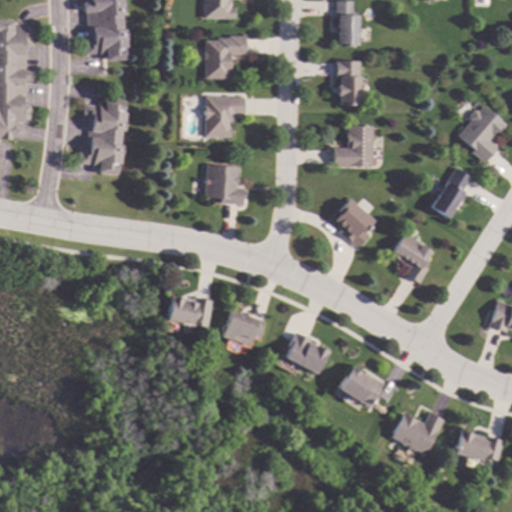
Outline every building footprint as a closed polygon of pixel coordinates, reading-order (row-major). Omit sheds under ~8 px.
[(122,0),(124,15),(120,15),(121,30),(124,29),(125,48),(122,48),(123,60),(105,61),(105,58),(99,58),(98,58),(98,54),(85,54),(83,55),(82,39),(82,38),(89,37),(88,26),(86,26),(85,12),(82,13),(82,12),(81,4),(81,3),(87,3),(86,0),(122,0)] [(228,0),(228,8),(233,8),(232,19),(201,19),(201,0),(228,0)] [(350,16),(355,16),(355,45),(335,45),(335,16),(333,16),(333,1),(350,1),(350,16)] [(12,24),(16,24),(18,24),(18,29),(30,29),(32,29),(31,45),(31,47),(25,46),(25,70),(26,70),(26,71),(26,81),(23,81),(23,106),(28,106),(28,123),(27,123),(15,123),(15,127),(14,127),(11,127),(11,136),(7,136),(7,140),(0,140),(0,21),(12,21),(12,24)] [(242,36),(242,39),(242,53),(242,56),(228,56),(228,71),(226,71),(226,79),(202,78),(203,40),(215,40),(215,38),(226,38),(226,36),(242,36)] [(357,104),(337,104),(337,95),(334,95),(335,86),(336,86),(337,78),(333,78),(333,76),(333,63),(333,61),(357,61),(357,104)] [(242,98),(241,115),(241,116),(231,116),(231,122),(226,122),(226,127),(228,127),(228,137),(209,137),(202,137),(203,100),(203,99),(203,97),(242,97),(242,98)] [(123,101),(122,112),(125,112),(123,131),(120,130),(119,145),(121,145),(119,165),(116,164),(115,172),(91,169),(90,169),(91,165),(77,163),(78,146),(85,147),(88,122),(81,122),(81,121),(83,105),(84,105),(97,106),(97,101),(100,102),(104,102),(104,99),(123,101)] [(503,125),(496,133),(495,131),(486,141),(494,148),(492,150),(483,161),(481,163),(469,153),(471,149),(455,137),(468,120),(466,119),(466,116),(471,111),(474,110),(475,111),(481,105),(503,125)] [(370,166),(331,166),(331,164),(331,151),(331,148),(344,148),(345,126),(371,127),(370,166)] [(235,167),(234,188),(239,189),(238,205),(236,205),(224,204),(218,204),(218,198),(202,197),(204,165),(235,167)] [(468,177),(467,178),(459,191),(458,191),(461,193),(445,218),(428,207),(453,168),(468,177)] [(371,221),(362,231),(366,235),(356,247),(354,248),(337,232),(339,230),(338,229),(327,220),(335,211),(336,212),(347,199),(371,221)] [(429,251),(424,260),(426,262),(423,267),(425,269),(416,284),(415,283),(404,276),(403,275),(407,268),(388,255),(401,234),(429,251)] [(193,298),(206,300),(208,301),(203,327),(163,320),(167,297),(190,302),(191,298),(193,298)] [(511,306),(511,332),(504,330),(503,333),(500,332),(488,328),(486,327),(494,301),(511,306)] [(248,317),(253,319),(260,321),(261,321),(255,338),(249,336),(245,346),(218,337),(227,310),(248,317)] [(295,334),(305,339),(306,339),(305,342),(324,351),(313,374),(281,358),(294,333),(295,334)] [(368,380),(371,378),(380,384),(373,396),(371,398),(365,409),(335,389),(348,368),(368,380)] [(428,414),(438,419),(439,420),(421,455),(388,438),(400,414),(420,424),(426,413),(428,414)] [(468,435),(468,437),(481,441),(482,439),(483,437),(498,441),(499,441),(493,461),(479,457),(477,462),(450,454),(457,431),(468,435)]
